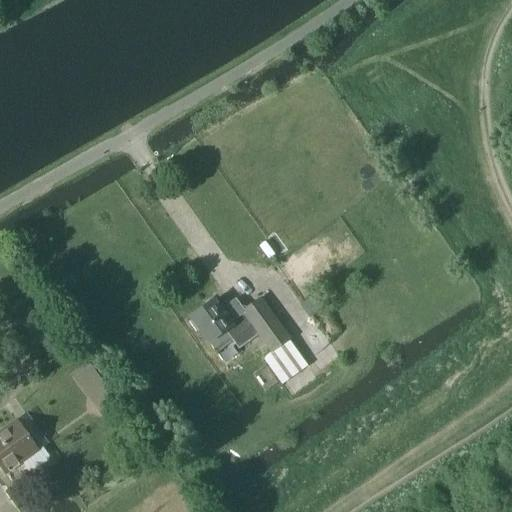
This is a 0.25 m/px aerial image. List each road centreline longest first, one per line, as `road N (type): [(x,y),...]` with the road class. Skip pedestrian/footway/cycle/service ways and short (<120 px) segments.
road 1 (unknown): [(511,13),(487,62),(484,91),(493,155),(511,200)]
road 2 (unknown): [(511,410),(350,511)]
road 3 (residential): [(0,207),(135,130)]
